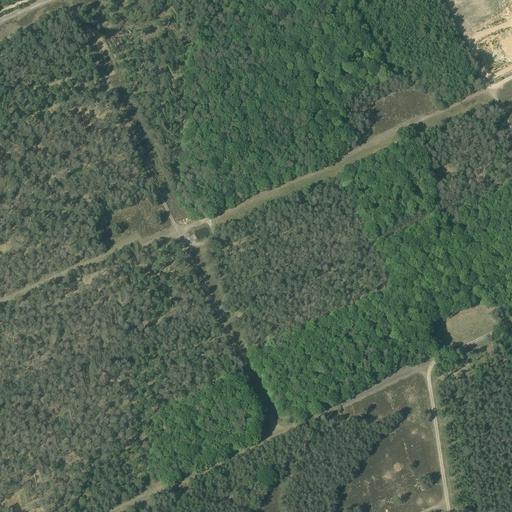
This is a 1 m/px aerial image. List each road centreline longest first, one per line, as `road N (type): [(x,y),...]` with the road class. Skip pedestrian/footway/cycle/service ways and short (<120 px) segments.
road 1 (track): [(511,71),(0,309)]
road 2 (track): [(278,432),(63,4)]
road 3 (track): [(108,511),(426,363)]
road 4 (track): [(511,323),(426,363),(450,511)]
